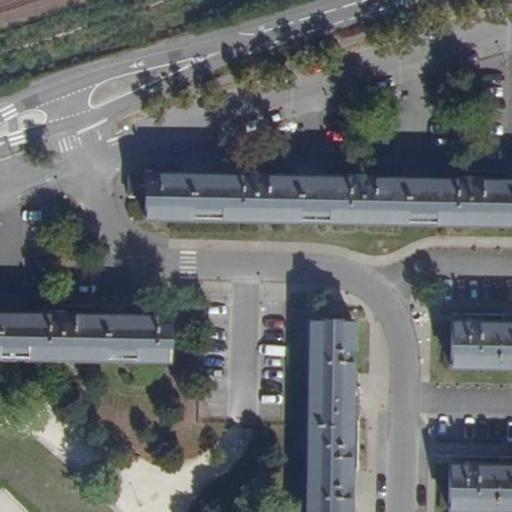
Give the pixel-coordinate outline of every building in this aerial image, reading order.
[(148,175),(147,196),(148,216),(511,223),(511,173),(508,174),(508,181),(433,179),(433,172),(416,171),(401,171),(401,178),(325,177),(325,170),(307,170),(292,169),(292,177),(217,175),(217,168),(200,168),(185,168),(184,175),(148,175)] [(147,196),(148,175),(131,174),(130,196),(147,196)] [(100,307),(99,315),(24,313),(24,306),(9,306),(0,305),(0,353),(168,357),(169,316),(131,315),(131,308),(115,307),(100,307)] [(453,321),(452,363),(511,364),(511,315),(505,315),(504,323),(453,321)] [(313,319),(308,511),(349,511),(351,419),(358,419),(358,402),(359,387),(351,387),(353,319),(313,319)] [(450,464),(449,505),(511,506),(511,457),(502,457),(502,464),(450,464)]
